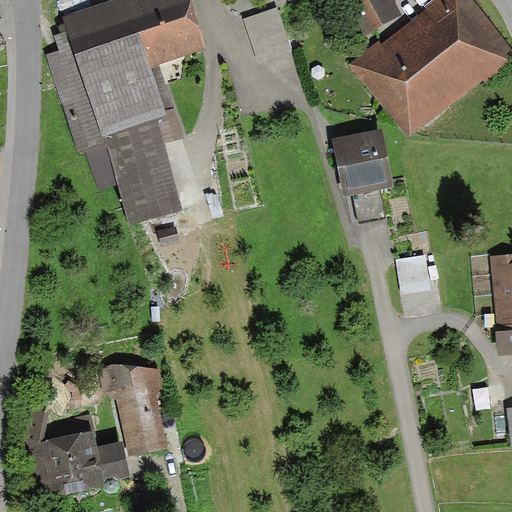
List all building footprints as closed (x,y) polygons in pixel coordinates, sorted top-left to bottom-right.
[(187,0),(129,0),(58,24),(66,48),(48,55),(77,137),(102,127),(124,220),(174,206),(157,135),(166,131),(149,68),(204,48),(187,0)] [(351,65),(408,140),(483,81),(488,87),(511,68),(511,52),(471,0),(435,0),(427,7),(429,9),(382,45),(380,43),(351,65)] [(353,0),(375,37),(402,21),(390,0),(353,0)] [(244,21),(259,58),(287,46),(272,9),(244,21)] [(382,133),(334,143),(338,164),(345,199),(353,197),(358,222),(386,216),(381,194),(394,191),(382,133)] [(511,253),(489,255),(496,355),(511,354),(511,253)] [(424,258),(397,262),(402,295),(429,291),(424,258)] [(133,458),(166,451),(148,367),(115,374),(133,458)] [(38,447),(51,501),(102,488),(100,477),(124,471),(118,443),(92,449),(88,435),(38,447)]
